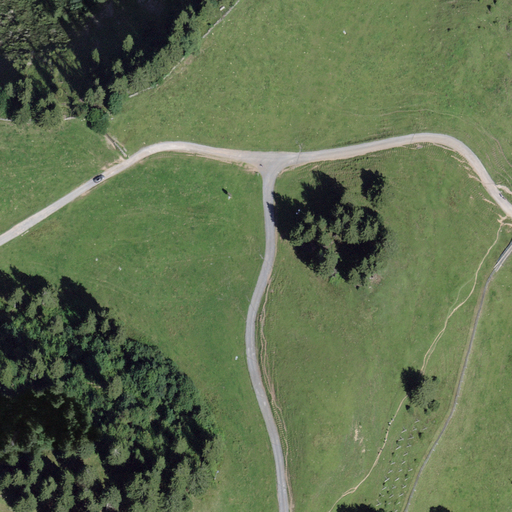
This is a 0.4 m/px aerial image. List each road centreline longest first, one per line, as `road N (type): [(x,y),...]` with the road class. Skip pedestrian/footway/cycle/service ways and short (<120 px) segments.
road 1 (track): [(281,511),(249,343),(268,253),(266,157)]
road 2 (track): [(266,157),(173,145),(147,150),(0,239)]
road 3 (track): [(493,190),(469,155),(427,136),(266,157)]
